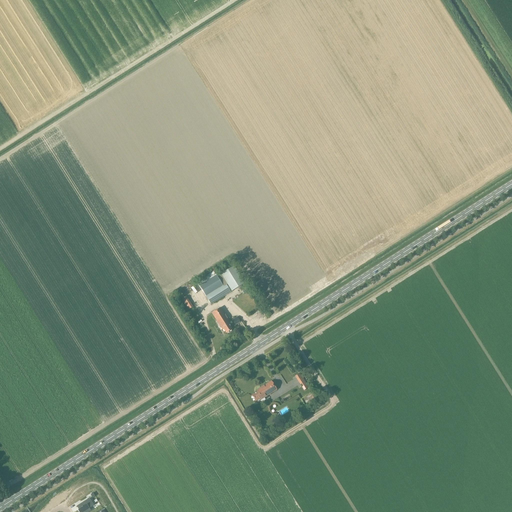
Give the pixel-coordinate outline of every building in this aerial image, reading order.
[(220,274),(231,291),(244,283),(233,266),(220,274)] [(217,277),(216,275),(214,272),(197,282),(211,304),(230,292),(220,275),(217,277)] [(188,310),(193,307),(186,296),(181,300),(188,310)] [(226,333),(232,329),(228,324),(229,323),(220,308),(211,313),(222,330),(223,329),(226,333)] [(302,387),(306,384),(299,373),(295,376),(302,387)] [(260,400),(277,390),(271,381),(256,391),(257,392),(251,396),(255,402),(259,399),(260,400)] [(89,498),(76,506),(77,506),(79,509),(78,510),(78,511),(83,511),(94,505),(89,498)]
